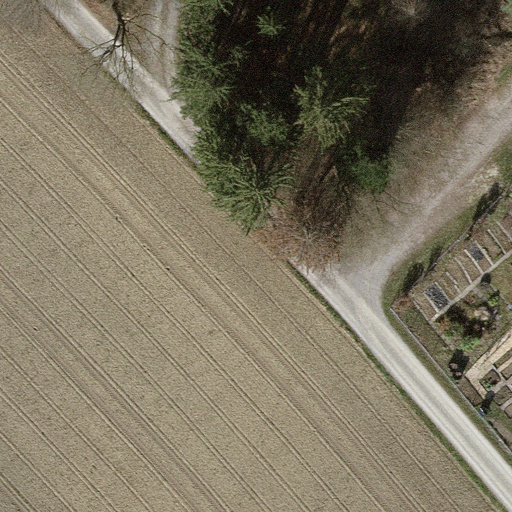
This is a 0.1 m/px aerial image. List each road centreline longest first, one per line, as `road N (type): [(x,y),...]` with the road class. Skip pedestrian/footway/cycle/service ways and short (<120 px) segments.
road 1 (track): [(511,493),(380,333),(63,0)]
road 2 (track): [(336,287),(511,98)]
